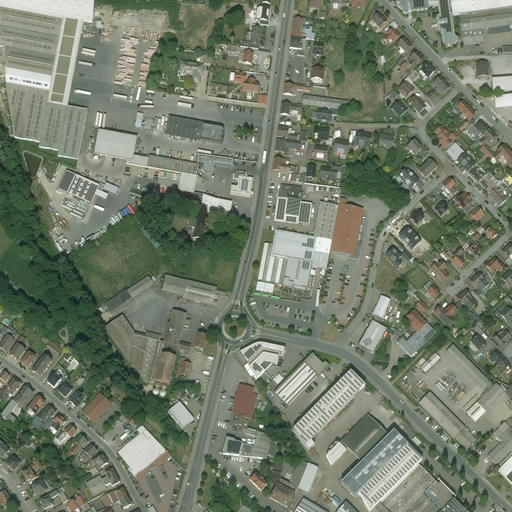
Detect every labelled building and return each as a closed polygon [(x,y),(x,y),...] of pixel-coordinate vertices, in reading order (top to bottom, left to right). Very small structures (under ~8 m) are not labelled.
[(93,0),(0,0),(0,5),(63,17),(82,21),(91,22),(93,0)] [(319,0),(311,0),(311,4),(310,4),(309,9),(315,10),(318,10),(319,0)] [(412,0),(397,2),(396,3),(397,3),(397,6),(396,6),(402,11),(402,13),(406,15),(408,13),(408,12),(411,12),(412,12),(413,12),(414,13),(415,12),(416,12),(416,11),(417,11),(418,12),(419,11),(420,11),(421,11),(422,12),(423,11),(425,11),(424,10),(425,10),(426,11),(427,10),(428,10),(428,9),(437,7),(438,9),(439,17),(436,18),(437,24),(435,25),(436,27),(438,27),(439,34),(441,33),(443,45),(446,48),(453,47),(458,41),(454,38),(451,16),(450,16),(447,0),(412,0)] [(511,0),(450,0),(452,16),(459,15),(463,46),(483,43),(482,29),(509,26),(510,30),(511,30),(511,0)] [(63,17),(0,5),(0,46),(4,47),(5,68),(52,77),(63,17)] [(269,9),(260,7),(259,20),(267,21),(269,9)] [(378,15),(374,10),(370,18),(372,20),(378,15)] [(378,15),(372,20),(379,28),(386,22),(379,14),(378,15)] [(66,106),(82,21),(63,17),(52,77),(5,68),(5,84),(49,92),(47,103),(66,106)] [(303,20),(293,19),(291,37),(302,38),(302,35),(303,30),(302,29),(302,27),(303,20)] [(393,22),(389,25),(393,29),(394,31),(398,27),(393,22)] [(260,27),(253,26),(253,29),(252,29),(250,44),(258,45),(259,45),(261,30),(260,30),(260,27)] [(311,28),(306,27),(306,28),(302,27),(302,29),(303,30),(302,35),(306,36),(306,40),(313,40),(314,38),(311,37),(310,36),(311,28)] [(387,35),(383,39),(388,44),(392,40),(393,41),(399,36),(394,31),(393,29),(387,35)] [(137,53),(140,39),(128,37),(128,38),(124,37),(122,46),(130,48),(129,52),(137,53)] [(301,40),(291,38),(289,49),(298,50),(302,50),(302,47),(300,46),(301,40)] [(411,46),(404,39),(398,45),(405,52),(411,46)] [(348,57),(347,42),(327,43),(328,68),(327,68),(328,87),(336,87),(335,66),(345,65),(344,58),(348,57)] [(323,45),(314,44),(313,54),(316,54),(316,56),(319,56),(319,55),(322,55),(323,45)] [(416,52),(410,58),(409,59),(410,61),(411,60),(414,63),(411,66),(413,69),(417,66),(423,59),(416,52)] [(253,54),(244,53),(243,63),(251,64),(253,54)] [(119,60),(116,80),(121,81),(120,84),(127,85),(126,89),(128,89),(129,86),(131,86),(134,72),(131,71),(132,66),(135,66),(136,61),(128,59),(128,57),(121,55),(120,60),(119,60)] [(213,57),(204,55),(203,64),(211,65),(213,57)] [(203,66),(181,62),(179,72),(192,74),(190,82),(199,84),(200,75),(202,76),(203,66)] [(487,63),(477,64),(477,69),(477,77),(488,77),(487,63)] [(435,72),(427,64),(421,70),(426,75),(428,77),(428,78),(435,72)] [(324,71),(312,69),(311,79),(322,80),(324,71)] [(415,71),(408,77),(412,82),(419,75),(415,71)] [(246,76),(235,74),(234,82),(244,83),(244,82),(245,82),(246,76)] [(440,77),(433,84),(442,94),(449,88),(440,77)] [(511,78),(492,80),(493,92),(511,90),(511,78)] [(245,82),(244,82),(244,83),(243,90),(246,91),(258,93),(259,84),(254,84),(255,81),(248,80),(248,83),(245,82)] [(49,92),(5,84),(14,138),(39,143),(47,103),(49,92)] [(406,84),(399,91),(407,99),(414,93),(406,84)] [(293,86),(284,85),(283,95),(292,96),(294,96),(296,95),(296,92),(293,91),(293,90),(298,90),(299,86),(294,85),(293,86)] [(432,92),(428,97),(427,96),(426,97),(431,102),(437,97),(432,92)] [(258,104),(266,105),(267,97),(260,95),(258,104)] [(348,102),(303,96),(302,105),(330,109),(338,110),(347,111),(348,102)] [(495,108),(511,106),(511,96),(494,97),(495,108)] [(425,108),(418,100),(412,106),(419,114),(425,108)] [(407,111),(399,102),(392,109),(395,113),(395,112),(400,117),(407,111)] [(469,108),(463,102),(460,105),(458,102),(455,105),(460,111),(463,114),(469,108)] [(66,106),(47,103),(39,143),(38,148),(58,152),(66,106)] [(294,106),(282,104),(280,115),(289,116),(290,111),(293,111),(294,106)] [(460,111),(455,105),(452,108),(457,114),(460,111)] [(86,110),(66,106),(58,152),(57,157),(78,160),(86,110)] [(474,115),(469,108),(463,114),(469,120),(474,115)] [(327,113),(323,112),(322,112),(318,111),(317,120),(321,120),(321,121),(326,122),(326,121),(331,122),(331,116),(332,113),(329,113),(327,113),(327,112),(327,113)] [(135,127),(141,128),(144,114),(138,113),(135,127)] [(203,125),(168,119),(167,130),(166,134),(200,140),(203,125)] [(489,130),(482,122),(475,129),(482,136),(489,130)] [(222,129),(203,125),(200,140),(219,144),(221,143),(222,142),(222,140),(221,139),(221,138),(222,137),(223,136),(222,135),(222,134),(223,133),(224,131),(223,130),(222,129)] [(447,133),(441,127),(439,129),(437,129),(437,131),(435,133),(439,137),(437,139),(442,145),(447,140),(450,138),(453,141),(457,137),(454,133),(452,135),(448,132),(447,133)] [(292,130),(279,128),(277,137),(287,139),(287,140),(290,140),(291,135),(292,130)] [(329,130),(319,129),(318,140),(326,141),(328,141),(328,139),(329,130)] [(136,137),(95,130),(91,154),(126,160),(125,164),(147,168),(148,159),(133,156),(136,137)] [(496,137),(489,130),(482,136),(484,138),(488,143),(489,143),(496,137)] [(364,135),(357,133),(355,143),(358,144),(358,146),(363,147),(365,140),(363,140),(364,135)] [(393,138),(385,136),(380,135),(378,144),(383,145),(383,146),(383,148),(386,149),(391,150),(392,144),(393,138)] [(484,138),(479,143),(483,146),(485,144),(486,145),(488,143),(484,138)] [(301,142),(286,141),(286,142),(277,140),(275,152),(287,154),(288,148),(300,150),(301,142)] [(447,140),(442,145),(446,148),(451,144),(447,140)] [(336,141),(333,153),(340,154),(342,142),(336,141)] [(414,141),(406,148),(410,151),(411,150),(415,155),(422,149),(414,141)] [(349,143),(342,142),(340,154),(346,156),(349,143)] [(455,144),(446,152),(455,162),(456,161),(464,153),(455,144)] [(485,146),(480,150),(485,155),(490,151),(485,146)] [(504,146),(497,152),(504,159),(511,153),(504,146)] [(327,149),(315,147),(313,159),(319,160),(319,163),(320,160),(325,160),(327,149)] [(428,155),(424,151),(420,155),(424,160),(428,155)] [(490,151),(485,155),(490,160),(494,156),(490,151)] [(464,153),(456,161),(466,173),(476,163),(466,152),(464,153)] [(215,157),(198,155),(197,165),(198,162),(200,163),(204,163),(203,170),(205,173),(212,174),(213,162),(232,165),(232,162),(233,160),(215,157)] [(175,161),(149,156),(147,168),(173,173),(175,161)] [(286,160),(274,159),(273,170),(289,173),(290,168),(285,167),(286,160)] [(197,165),(175,161),(173,173),(195,177),(197,165)] [(430,161),(418,172),(425,179),(437,168),(430,161)] [(417,166),(413,162),(408,166),(409,167),(412,170),(417,166)] [(476,163),(466,173),(475,183),(476,182),(476,181),(481,176),(477,171),(480,168),(476,163)] [(341,166),(332,165),(331,170),(337,171),(337,172),(340,173),(341,166)] [(315,168),(308,167),(306,177),(314,178),(315,168)] [(331,170),(322,169),(322,171),(321,171),(320,178),(328,179),(327,182),(334,183),(335,179),(336,179),(337,172),(337,171),(331,170)] [(238,171),(233,175),(233,180),(238,181),(247,182),(247,179),(247,173),(238,171)] [(413,176),(408,171),(405,173),(404,171),(398,177),(410,190),(417,184),(419,182),(415,179),(415,178),(413,176)] [(483,179),(478,183),(488,193),(492,189),(494,191),(497,188),(490,180),(493,177),(489,173),(483,179)] [(195,177),(179,174),(176,190),(193,193),(195,177)] [(99,185),(76,175),(67,194),(91,205),(99,185)] [(247,182),(238,181),(237,188),(231,187),(230,196),(250,199),(253,179),(247,179),(247,182)] [(455,185),(450,179),(443,185),(443,186),(446,189),(448,191),(453,196),(456,192),(452,188),(455,185)] [(489,195),(488,196),(499,208),(507,201),(501,195),(505,191),(500,185),(489,195)] [(282,192),(279,191),(278,198),(278,199),(275,221),(289,223),(309,226),(312,204),(300,203),(302,189),(283,186),(282,192)] [(176,190),(170,189),(168,201),(199,212),(200,211),(202,203),(203,196),(203,195),(193,193),(176,190)] [(462,192),(455,199),(464,209),(472,202),(468,199),(469,198),(466,194),(465,195),(462,192)] [(216,200),(203,196),(202,203),(200,211),(213,215),(214,213),(229,216),(232,204),(216,200)] [(345,200),(340,199),(338,206),(330,252),(332,253),(335,253),(348,256),(347,259),(359,261),(366,221),(361,220),(363,210),(344,206),(345,200)] [(330,252),(338,206),(323,203),(316,238),(314,252),(329,255),(330,252)] [(448,210),(441,203),(434,210),(441,217),(448,210)] [(118,211),(122,217),(132,211),(128,205),(118,211)] [(472,212),(470,215),(477,222),(484,215),(477,208),(472,212)] [(418,212),(410,219),(418,227),(422,224),(419,221),(423,218),(418,212)] [(431,219),(425,213),(423,215),(428,221),(431,219)] [(201,221),(189,218),(187,227),(196,229),(193,238),(202,240),(205,227),(200,226),(201,221)] [(404,224),(398,230),(406,239),(408,237),(412,234),(413,233),(404,224)] [(491,228),(485,233),(492,240),(497,235),(491,228)] [(472,230),(465,236),(469,240),(475,234),(472,230)] [(314,252),(316,238),(275,231),(272,245),(274,245),(272,256),(287,258),(282,284),(282,287),(292,288),(292,285),(307,288),(311,267),(314,252)] [(422,237),(416,232),(414,234),(420,240),(422,237)] [(475,234),(469,240),(473,244),(469,247),(475,254),(481,249),(475,242),(479,238),(475,234)] [(467,242),(460,235),(457,238),(459,241),(463,245),(467,242)] [(274,245),(272,245),(264,243),(257,280),(282,284),(287,258),(272,256),(274,245)] [(511,248),(509,245),(502,252),(508,257),(511,254),(511,255),(511,248)] [(463,253),(459,249),(453,254),(456,258),(458,256),(459,257),(463,253)] [(393,250),(386,256),(394,264),(400,257),(396,252),(396,253),(393,250)] [(450,257),(444,251),(442,254),(448,260),(450,257)] [(329,255),(314,252),(311,267),(326,270),(329,255)] [(410,260),(404,254),(401,256),(407,262),(410,260)] [(459,257),(458,256),(456,258),(452,261),(459,268),(465,263),(459,257)] [(500,264),(499,265),(494,260),(487,266),(492,272),(496,269),(499,272),(504,267),(500,264)] [(441,262),(432,271),(436,275),(442,270),(445,267),(441,262)] [(442,270),(436,275),(442,282),(448,277),(442,270)] [(511,274),(509,271),(509,272),(501,279),(505,283),(508,281),(511,285),(511,283),(511,274)] [(483,280),(478,275),(471,281),(481,292),(484,289),(483,287),(486,284),(487,284),(483,280)] [(493,281),(488,275),(483,280),(487,284),(486,284),(488,286),(493,281)] [(148,276),(126,289),(131,298),(153,284),(148,276)] [(186,281),(165,276),(161,290),(183,295),(186,281)] [(216,288),(186,281),(183,295),(182,298),(186,299),(212,306),(216,288)] [(433,287),(429,283),(420,290),(425,295),(428,292),(431,295),(434,299),(440,294),(433,287)] [(131,298),(126,289),(104,304),(109,312),(131,298)] [(476,299),(479,296),(474,290),(471,293),(476,299)] [(485,300),(487,298),(479,290),(477,292),(485,300)] [(465,292),(458,299),(460,301),(469,311),(472,308),(470,305),(474,301),(468,295),(469,294),(466,291),(464,292),(465,292)] [(375,316),(374,319),(379,321),(380,319),(382,319),(390,301),(381,297),(373,315),(375,316)] [(469,311),(460,301),(457,305),(459,307),(463,312),(467,315),(469,313),(468,312),(469,311)] [(425,310),(419,303),(417,305),(423,312),(425,310)] [(456,310),(451,306),(444,312),(449,318),(450,317),(456,311),(456,310)] [(449,318),(444,312),(440,308),(442,310),(437,315),(439,318),(439,317),(441,319),(440,319),(445,324),(451,319),(450,317),(449,318)] [(511,316),(511,313),(507,308),(500,315),(506,322),(511,316)] [(135,332),(123,315),(105,328),(146,382),(151,383),(151,380),(171,385),(179,349),(190,351),(192,345),(181,342),(188,314),(174,311),(170,323),(168,324),(164,342),(161,341),(162,336),(147,332),(146,335),(135,332)] [(417,332),(426,323),(415,311),(406,320),(417,332)] [(475,316),(469,313),(467,315),(476,325),(480,322),(475,316)] [(387,330),(372,322),(358,346),(366,351),(366,352),(368,353),(368,352),(373,354),(387,330)] [(435,333),(426,323),(417,332),(407,342),(416,352),(435,333)] [(480,335),(484,332),(478,325),(474,328),(480,335)] [(13,333),(8,329),(4,334),(9,337),(13,333)] [(505,332),(499,338),(497,336),(493,340),(494,340),(499,346),(500,347),(503,344),(503,345),(504,344),(505,345),(505,344),(504,344),(511,338),(505,332)] [(208,335),(199,333),(195,347),(197,347),(196,351),(203,353),(208,335)] [(478,335),(471,343),(481,352),(488,345),(478,335)] [(416,352),(407,342),(402,337),(396,343),(411,358),(416,352)] [(9,340),(6,338),(4,341),(0,345),(0,348),(6,352),(11,346),(10,345),(14,341),(11,338),(9,340)] [(51,343),(48,347),(61,356),(64,351),(51,343)] [(256,343),(239,352),(249,367),(262,354),(278,358),(281,358),(283,348),(263,343),(256,343)] [(20,347),(17,345),(10,355),(17,361),(25,350),(24,350),(20,347)] [(491,384),(453,345),(446,352),(484,391),(491,384)] [(496,352),(491,357),(497,364),(503,359),(496,352)] [(35,357),(29,353),(27,356),(21,363),(27,368),(29,366),(30,367),(32,364),(31,363),(35,357)] [(312,353),(303,363),(318,377),(329,366),(325,362),(323,364),(312,353)] [(436,353),(421,367),(426,373),(441,358),(436,353)] [(262,354),(249,367),(247,368),(256,380),(264,371),(260,367),(265,362),(272,363),(277,364),(278,358),(262,354)] [(44,356),(32,371),(40,378),(52,361),(44,356)] [(503,359),(497,364),(504,371),(509,366),(503,359)] [(183,364),(180,363),(176,375),(176,376),(176,377),(181,374),(187,376),(190,364),(184,362),(183,364)] [(260,367),(264,371),(272,363),(265,362),(260,367)] [(318,377),(303,363),(273,393),(288,408),(318,377)] [(62,373),(59,370),(55,375),(47,383),(54,388),(56,386),(57,386),(59,383),(61,380),(58,377),(62,373)] [(347,374),(345,376),(359,391),(364,386),(350,371),(349,372),(347,374)] [(9,376),(3,372),(0,375),(0,383),(2,386),(4,383),(5,383),(9,376)] [(284,378),(278,374),(272,380),(277,385),(284,378)] [(359,391),(345,376),(293,429),(307,450),(314,445),(311,440),(359,391)] [(85,380),(81,377),(76,383),(79,386),(85,380)] [(21,384),(14,379),(7,388),(10,391),(9,393),(12,396),(17,390),(18,390),(19,388),(19,387),(21,384)] [(442,391),(445,388),(440,382),(436,385),(442,391)] [(72,391),(65,384),(58,392),(65,398),(72,391)] [(486,393),(476,403),(485,412),(505,393),(496,384),(493,387),(486,393)] [(491,384),(484,391),(486,393),(493,387),(491,384)] [(254,389),(239,385),(232,415),(236,415),(246,418),(252,419),(258,396),(253,395),(254,389)] [(9,391),(5,388),(2,391),(0,394),(0,401),(1,402),(4,397),(5,395),(9,391)] [(32,393),(25,388),(15,401),(18,404),(20,405),(22,407),(25,403),(30,397),(29,397),(32,393)] [(458,422),(429,392),(418,404),(453,439),(455,438),(461,431),(455,425),(458,422)] [(100,394),(82,413),(93,423),(111,404),(100,394)] [(76,395),(75,395),(69,401),(76,407),(82,401),(79,399),(76,395)] [(45,403),(38,397),(37,398),(34,402),(31,405),(32,406),(28,409),(34,414),(37,410),(38,411),(45,403)] [(18,404),(15,401),(13,400),(0,417),(12,426),(15,421),(13,419),(12,420),(8,417),(14,409),(18,404)] [(179,403),(168,412),(182,429),(194,420),(179,403)] [(476,403),(466,413),(475,422),(485,412),(476,403)] [(55,413),(49,407),(43,413),(43,414),(39,418),(43,421),(46,417),(49,419),(55,413)] [(246,418),(236,415),(234,424),(239,426),(239,425),(241,425),(242,422),(244,422),(246,418)] [(41,420),(37,416),(32,422),(37,425),(41,420)] [(66,422),(59,416),(54,422),(54,423),(53,424),(51,426),(55,430),(56,428),(59,430),(66,422)] [(366,416),(341,442),(366,467),(392,441),(366,416)] [(53,424),(51,422),(45,428),(47,431),(51,426),(53,424)] [(461,431),(455,438),(466,450),(476,440),(467,432),(469,430),(466,428),(465,429),(458,422),(455,425),(461,431)] [(498,439),(506,431),(510,427),(505,422),(493,433),(498,439)] [(77,432),(70,426),(64,432),(64,433),(63,434),(59,439),(62,442),(67,436),(70,439),(77,432)] [(140,435),(118,452),(130,468),(128,470),(136,480),(144,474),(142,472),(158,459),(161,462),(170,455),(142,426),(137,431),(140,435)] [(33,436),(26,429),(22,434),(26,438),(29,440),(33,436)] [(269,435),(256,432),(248,430),(247,435),(254,437),(256,437),(253,447),(250,458),(266,459),(267,455),(275,457),(276,451),(269,435)] [(59,439),(63,434),(61,431),(55,438),(58,440),(59,439)] [(511,437),(509,435),(506,431),(498,439),(501,442),(487,456),(495,464),(491,468),(494,471),(511,453),(511,437)] [(26,438),(22,434),(21,433),(17,438),(22,442),(26,438)] [(80,448),(81,448),(87,442),(81,436),(74,442),(78,445),(73,449),(72,448),(68,453),(72,457),(76,452),(80,448)] [(413,439),(419,446),(422,443),(416,437),(413,439)] [(253,447),(227,440),(223,455),(250,458),(253,447)] [(6,448),(0,442),(0,455),(3,458),(9,451),(8,450),(5,448),(6,448)] [(346,451),(338,443),(325,456),(330,466),(346,451)] [(419,458),(407,445),(358,494),(368,511),(369,511),(373,509),(369,504),(374,499),(379,503),(417,465),(424,458),(422,456),(419,458)] [(12,446),(8,450),(9,451),(12,454),(16,450),(12,446)] [(97,451),(91,446),(84,452),(81,456),(81,457),(82,457),(85,460),(85,461),(85,462),(86,462),(90,458),(97,451)] [(95,461),(94,462),(97,466),(99,465),(101,468),(108,464),(103,456),(95,460),(95,461)] [(511,456),(502,467),(511,476),(511,484),(511,485),(511,456)] [(21,464),(13,457),(6,465),(14,472),(21,464)] [(27,467),(28,469),(30,468),(32,472),(35,471),(36,471),(38,470),(42,468),(37,460),(33,463),(34,464),(27,467)] [(282,464),(273,462),(273,465),(272,472),(281,473),(282,464)] [(289,484),(296,488),(298,489),(308,464),(298,463),(289,484)] [(311,465),(308,464),(298,489),(308,493),(318,468),(311,465)] [(373,509),(369,511),(465,511),(451,497),(453,495),(440,481),(437,484),(417,465),(379,503),(373,509)] [(511,484),(511,476),(502,467),(497,471),(511,485),(511,484)] [(28,469),(22,473),(27,481),(31,479),(32,481),(36,478),(32,472),(30,468),(28,469)] [(99,473),(95,468),(90,471),(93,475),(90,476),(91,477),(99,473)] [(494,471),(491,468),(485,473),(489,476),(494,471)] [(113,469),(105,473),(107,477),(112,486),(120,482),(113,469)] [(260,478),(255,474),(249,480),(261,491),(267,485),(262,481),(264,479),(261,477),(260,478)] [(112,486),(107,477),(102,480),(100,476),(86,484),(93,496),(112,486)] [(289,484),(280,479),(269,498),(286,507),(296,488),(289,484)] [(41,481),(32,487),(34,491),(34,492),(35,494),(36,494),(36,495),(40,492),(41,494),(45,491),(47,491),(47,490),(50,488),(48,484),(44,487),(41,481)] [(85,488),(82,482),(77,485),(80,491),(85,488)] [(47,496),(40,501),(43,505),(42,507),(43,508),(45,508),(45,509),(49,507),(50,508),(53,506),(53,505),(53,504),(50,500),(58,495),(62,493),(60,489),(48,497),(47,496)] [(113,493),(102,498),(107,508),(111,505),(127,497),(123,489),(118,492),(117,490),(113,492),(113,493)] [(5,492),(0,494),(0,500),(1,502),(8,498),(5,492)] [(62,493),(58,495),(63,504),(68,501),(63,492),(62,493)] [(68,506),(66,508),(69,511),(71,511),(74,510),(75,511),(79,509),(78,508),(81,507),(81,508),(85,505),(80,497),(76,500),(77,501),(75,502),(74,501),(70,503),(71,504),(68,506)] [(127,497),(111,505),(113,509),(119,506),(118,505),(121,504),(123,509),(131,505),(127,497)] [(8,498),(1,502),(5,508),(12,504),(8,498)] [(312,504),(303,499),(294,511),(307,511),(310,507),(312,504)] [(369,504),(373,509),(379,503),(374,499),(369,504)]
